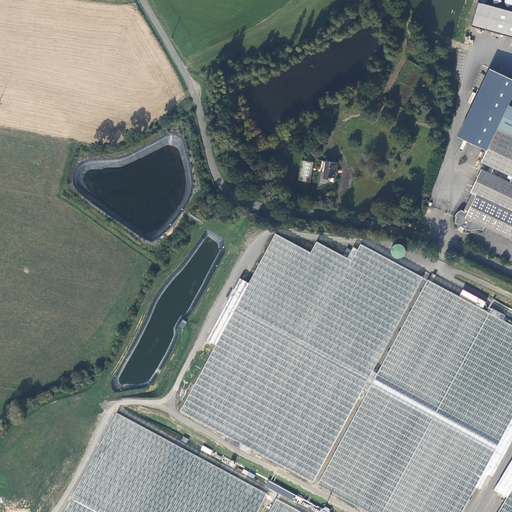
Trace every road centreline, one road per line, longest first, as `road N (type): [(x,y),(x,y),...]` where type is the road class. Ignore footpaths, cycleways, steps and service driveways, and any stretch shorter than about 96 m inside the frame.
road 1 (unknown): [(347,511),(187,425),(173,412),(173,393),(245,255),(268,231),(322,236),(395,258)]
road 2 (tertiary): [(142,0),(193,92),(216,177),(232,196),(414,234),(511,273)]
road 3 (unknown): [(453,145),(440,128),(390,113),(351,116),(333,130),(329,142),(344,167),(339,201),(398,217)]
road 4 (unknown): [(453,145),(473,52),(497,47),(511,60)]
road 5 (unknown): [(444,273),(453,145)]
